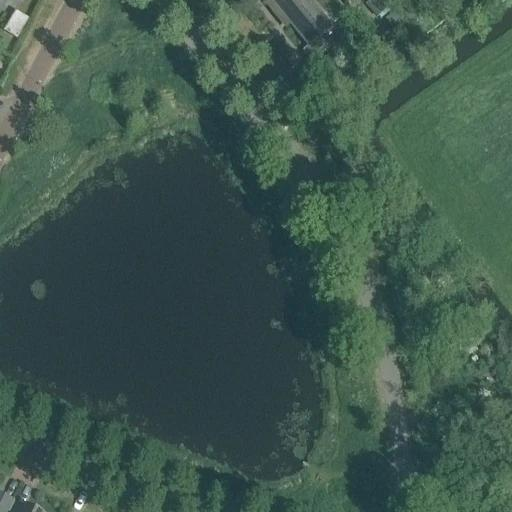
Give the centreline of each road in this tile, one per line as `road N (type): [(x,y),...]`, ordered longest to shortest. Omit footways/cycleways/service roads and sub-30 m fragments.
road 1 (residential): [(402,511),(392,390),(372,302),(340,229),(283,145),(201,48),(148,0)]
road 2 (residential): [(171,511),(0,435)]
road 3 (residential): [(0,142),(72,0)]
